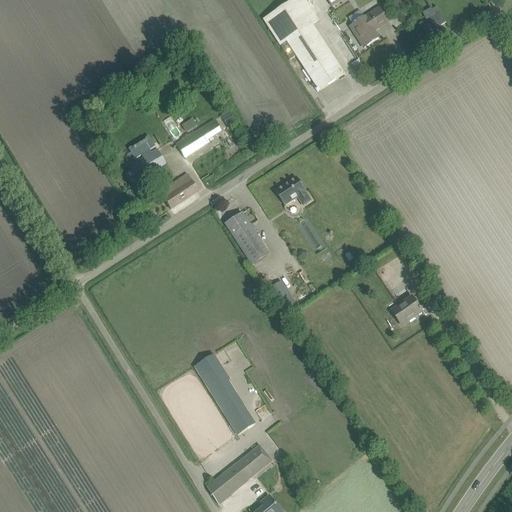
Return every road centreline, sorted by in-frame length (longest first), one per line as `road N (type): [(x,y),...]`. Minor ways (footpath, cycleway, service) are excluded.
road 1 (unclassified): [(75,289),(475,24),(497,26),(511,47)]
road 2 (unclassified): [(75,289),(212,511)]
road 3 (track): [(75,289),(0,166)]
